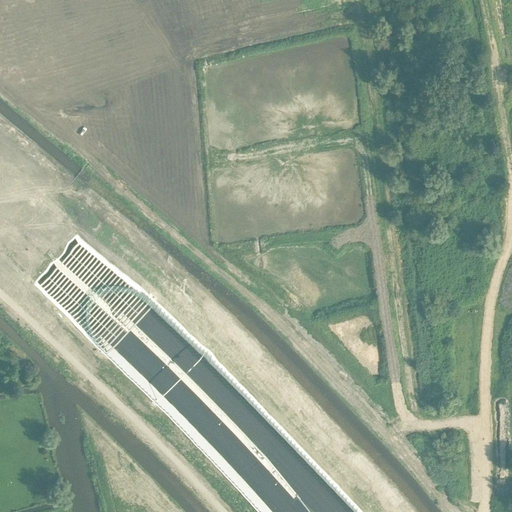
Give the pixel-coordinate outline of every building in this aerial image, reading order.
[(79,330),(129,276),(128,275),(78,329),(79,330)] [(84,331),(132,279),(131,278),(83,330),(84,331)] [(87,334),(136,281),(134,281),(86,333),(87,334)] [(90,337),(139,284),(138,283),(89,336),(90,337)] [(93,339),(142,287),(141,286),(92,338),(93,339)] [(96,342),(145,289),(144,288),(95,341),(96,342)] [(98,345),(148,292),(147,291),(97,344),(98,345)] [(101,348),(152,295),(150,294),(100,347),(101,348)] [(105,351),(155,298),(154,297),(104,350),(105,351)]
